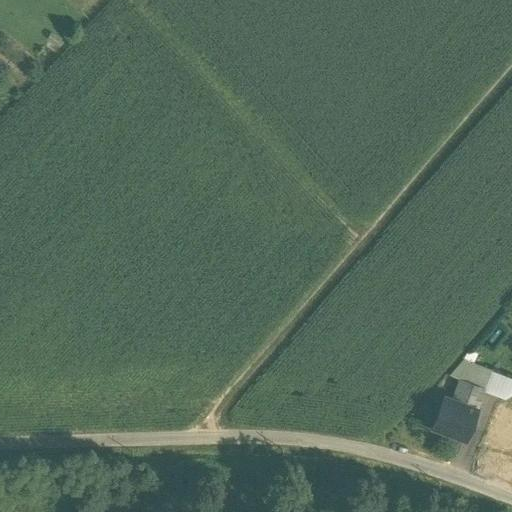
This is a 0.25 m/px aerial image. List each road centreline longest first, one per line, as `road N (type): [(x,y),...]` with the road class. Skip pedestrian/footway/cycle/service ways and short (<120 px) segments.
road 1 (residential): [(0,445),(299,441),(381,453),(511,497)]
road 2 (track): [(511,77),(221,403),(205,438)]
road 3 (track): [(370,239),(142,0)]
